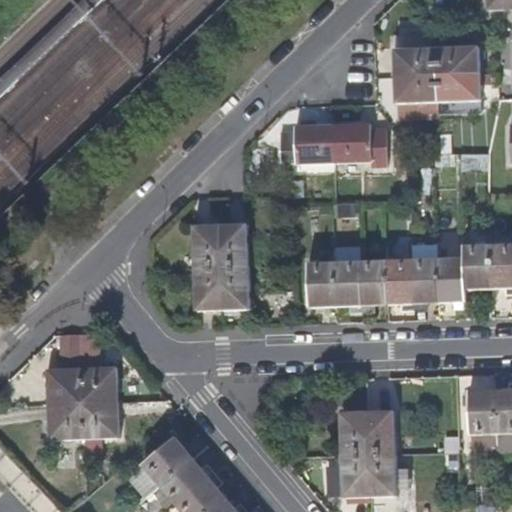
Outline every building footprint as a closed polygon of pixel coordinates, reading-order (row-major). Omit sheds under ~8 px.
[(511,10),(511,0),(488,0),(489,11),(511,10)] [(481,72),(480,47),(437,48),(439,74),(481,72)] [(439,74),(437,48),(394,48),(395,76),(439,74)] [(482,99),(481,72),(439,74),(439,101),(482,99)] [(439,101),(439,74),(395,76),(396,102),(439,101)] [(388,169),(388,131),(373,132),(373,126),(336,127),(337,166),(373,165),(373,170),(388,169)] [(337,166),(336,127),(298,128),(298,135),(284,135),(284,172),(300,172),(301,167),(337,166)] [(224,269),(222,226),(196,227),(198,270),(219,269),(224,269)] [(250,268),(248,226),(222,226),(224,269),(250,268)] [(511,288),(511,246),(494,247),(496,276),(496,290),(510,289),(511,288)] [(496,276),(494,247),(468,248),(470,290),(496,290),(496,276)] [(470,304),(469,261),(444,262),(444,274),(445,305),(470,304)] [(419,306),(418,272),(417,262),(392,263),(394,307),(407,306),(419,306)] [(445,305),(444,274),(444,262),(417,262),(418,272),(419,306),(433,305),(445,305)] [(367,307),(367,278),(366,263),(340,265),(341,308),(355,308),(367,307)] [(394,307),(392,263),(366,263),(367,278),(367,307),(380,307),(394,307)] [(341,308),(340,265),(314,265),(316,309),(341,308)] [(251,310),(250,268),(224,269),(225,311),(251,310)] [(225,311),(224,269),(219,269),(198,270),(199,312),(225,311)] [(433,313),(433,305),(419,306),(419,313),(433,313)] [(419,313),(419,306),(407,306),(407,314),(419,313)] [(380,314),(380,307),(367,307),(368,315),(380,314)] [(93,377),(92,342),(71,343),(71,353),(73,378),(93,377)] [(73,378),(71,353),(71,343),(51,343),(52,379),(73,378)] [(108,409),(106,376),(73,378),(75,411),(108,409)] [(75,411),(73,378),(37,381),(39,413),(75,411)] [(511,436),(511,393),(509,394),(496,394),(497,437),(511,436)] [(497,437),(496,394),(471,395),(473,438),(497,437)] [(111,446),(108,409),(75,411),(75,413),(77,448),(111,446)] [(77,448),(75,413),(75,411),(39,413),(41,451),(77,448)] [(391,458),(389,414),(363,416),(364,449),(364,458),(391,458)] [(364,449),(363,416),(337,417),(339,460),(364,458),(364,449)] [(157,494),(188,466),(171,446),(140,474),(157,494)] [(405,494),(404,457),(391,458),(392,495),(405,494)] [(366,501),(364,458),(339,460),(341,502),(366,501)] [(392,495),(391,458),(364,458),(366,501),(392,501),(392,495)] [(173,511),(203,485),(195,474),(188,466),(157,494),(173,511)] [(210,479),(201,469),(195,474),(203,485),(210,479)] [(212,495),(217,489),(210,479),(203,485),(212,495)] [(172,511),(213,511),(221,505),(212,495),(203,485),(173,511),(172,511)]
